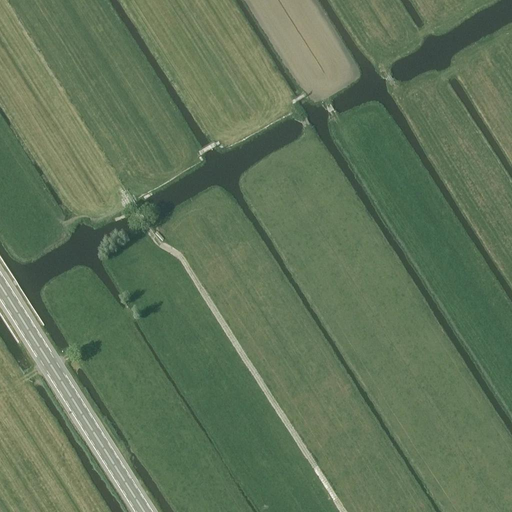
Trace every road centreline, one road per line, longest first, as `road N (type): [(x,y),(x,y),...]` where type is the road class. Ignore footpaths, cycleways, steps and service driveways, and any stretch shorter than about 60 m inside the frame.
road 1 (track): [(344,511),(183,261),(152,236),(5,0)]
road 2 (secondary): [(143,511),(0,286)]
